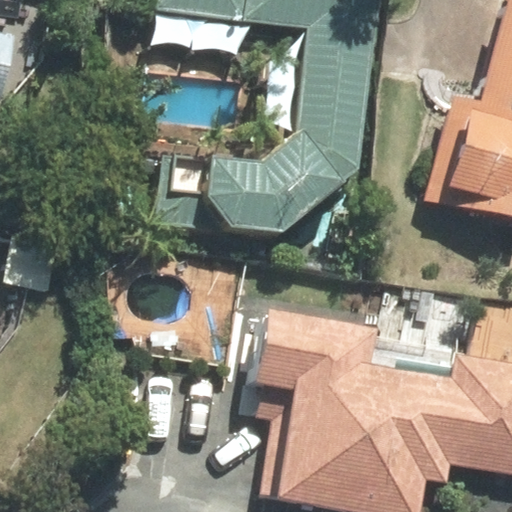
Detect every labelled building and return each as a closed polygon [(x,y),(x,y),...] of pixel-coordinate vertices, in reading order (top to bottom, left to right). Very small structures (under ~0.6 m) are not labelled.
[(144,0),(142,19),(307,40),(294,137),(251,174),(156,162),(147,227),(276,244),(354,175),(377,0),(144,0)] [(446,104),(418,208),(511,233),(511,0),(505,0),(475,111),(446,104)] [(0,106),(0,107),(15,33),(0,30),(0,106)] [(56,248),(8,242),(2,290),(49,296),(56,248)] [(379,336),(259,315),(244,399),(286,406),(269,505),(309,511),(419,511),(428,467),(511,482),(511,367),(449,357),(445,383),(373,371),(379,336)]
